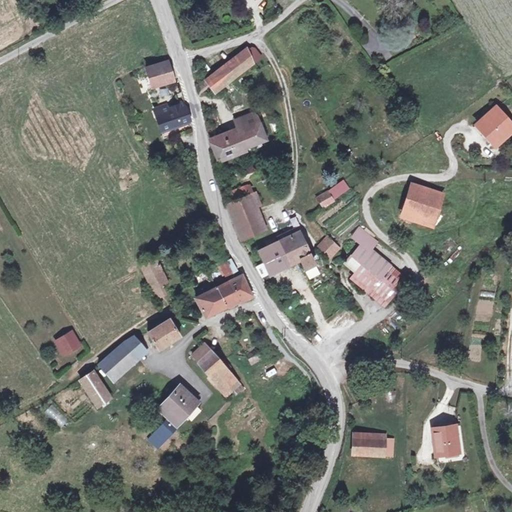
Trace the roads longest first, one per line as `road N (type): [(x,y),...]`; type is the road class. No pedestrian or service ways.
road 1 (secondary): [(181,60),(224,224),(264,296)]
road 2 (track): [(211,321),(167,312),(141,322),(0,421)]
road 3 (track): [(273,511),(294,476),(313,405),(306,375),(269,332),(271,311)]
road 4 (residential): [(321,373),(405,364),(511,395)]
road 5 (residential): [(264,296),(211,321),(180,347),(177,363),(196,388)]
road 6 (secondary): [(321,373),(335,423),(308,511)]
road 7 (residential): [(181,60),(262,33),(303,0)]
road 8 (residential): [(118,0),(0,60)]
